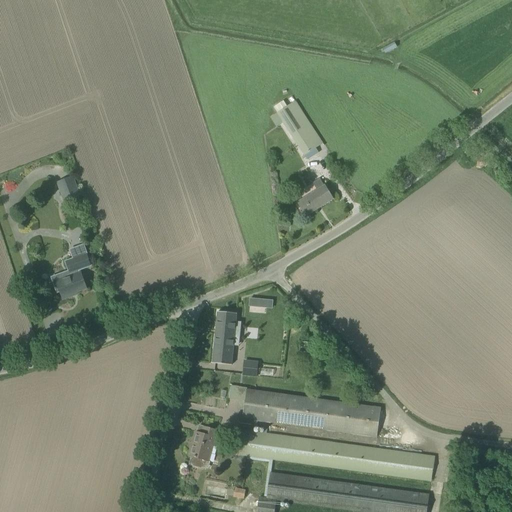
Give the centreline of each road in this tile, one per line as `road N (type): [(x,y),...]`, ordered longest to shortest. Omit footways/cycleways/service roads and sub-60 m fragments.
road 1 (unclassified): [(511,447),(411,428),(323,333),(273,264)]
road 2 (unclassified): [(273,264),(340,233),(511,102)]
road 3 (unclassified): [(142,511),(198,304)]
road 4 (unclassified): [(0,377),(198,304)]
